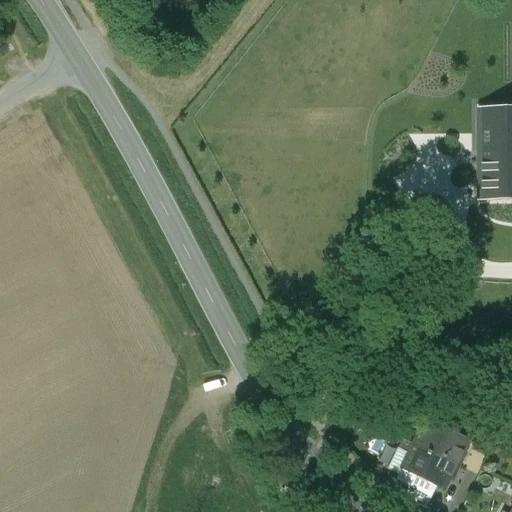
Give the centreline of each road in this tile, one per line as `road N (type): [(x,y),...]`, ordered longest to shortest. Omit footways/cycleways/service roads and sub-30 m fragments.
road 1 (tertiary): [(357,511),(294,450),(43,0)]
road 2 (track): [(511,388),(468,396),(342,370),(261,391)]
